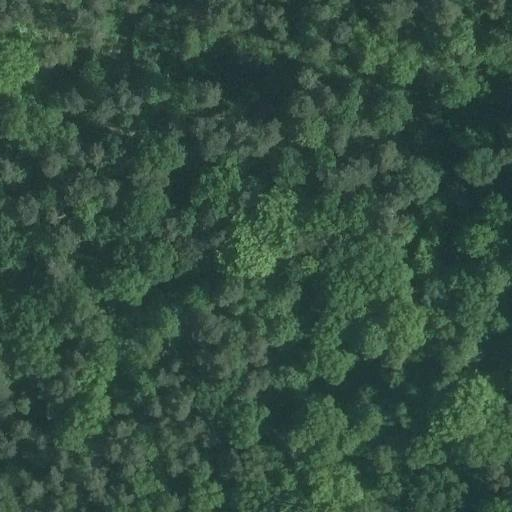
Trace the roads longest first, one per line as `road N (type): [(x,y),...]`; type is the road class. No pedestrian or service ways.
road 1 (unclassified): [(511,300),(0,103)]
road 2 (unknown): [(0,73),(511,267)]
